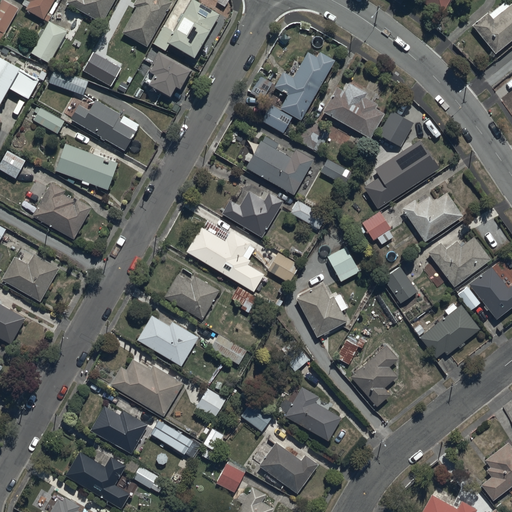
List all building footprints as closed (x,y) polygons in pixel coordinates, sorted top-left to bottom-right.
[(0,39),(20,6),(9,0),(1,0),(0,2),(0,39)] [(30,0),(26,8),(45,18),(54,0),(30,0)] [(103,21),(114,0),(66,0),(66,1),(103,21)] [(147,45),(171,0),(135,0),(133,3),(137,5),(122,31),(147,45)] [(221,12),(200,0),(190,0),(173,29),(164,24),(154,42),(166,50),(171,41),(194,55),(221,12)] [(424,0),(443,11),(449,0),(424,0)] [(477,35),(494,55),(511,40),(511,6),(494,21),(488,14),(472,28),(477,35)] [(68,29),(50,18),(31,51),(50,61),(68,29)] [(280,105),(300,117),(335,57),(320,48),(317,55),(308,50),(293,75),(282,69),(274,84),(288,92),(280,105)] [(112,84),(123,65),(95,49),(84,69),(112,84)] [(21,66),(0,54),(0,104),(10,88),(29,99),(39,81),(19,70),(21,66)] [(193,73),(160,54),(143,84),(151,88),(152,86),(172,98),(178,87),(183,90),(193,73)] [(53,67),(48,82),(85,94),(90,79),(53,67)] [(272,82),(259,74),(249,92),(262,99),(272,82)] [(336,85),(323,109),(360,130),(358,136),(363,139),(366,134),(370,136),(384,111),(376,106),(378,102),(365,95),(367,90),(349,80),(344,89),(336,85)] [(80,101),(71,117),(126,148),(137,128),(121,119),(123,116),(120,114),(121,111),(96,97),(90,107),(80,101)] [(271,103),(262,120),(283,132),(292,115),(271,103)] [(41,106),(34,119),(59,132),(66,120),(41,106)] [(414,121),(391,108),(377,130),(400,144),(414,121)] [(307,116),(295,138),(319,151),(331,129),(307,116)] [(377,205),(439,165),(425,144),(419,136),(374,165),(380,174),(363,184),(377,205)] [(119,160),(66,140),(56,168),(83,178),(82,181),(89,184),(90,181),(109,188),(119,160)] [(276,186),(294,196),(314,162),(296,152),(292,159),(262,141),(246,168),(276,186)] [(27,158),(8,148),(0,163),(0,167),(17,177),(27,158)] [(329,160),(322,173),(345,187),(353,174),(329,160)] [(73,237),(92,205),(77,197),(76,199),(64,192),(66,188),(53,180),(33,213),(73,237)] [(404,208),(408,214),(423,239),(462,214),(447,189),(432,198),(428,193),(417,200),(415,196),(401,204),(404,208)] [(249,193),(241,208),(230,201),(222,215),(233,221),(249,230),(263,238),(271,225),(284,202),(270,194),(265,202),(249,193)] [(297,198),(290,211),(320,227),(327,213),(297,198)] [(379,209),(362,220),(373,237),(390,226),(379,209)] [(245,255),(201,229),(186,254),(230,280),(238,285),(255,294),(265,276),(248,267),(251,262),(250,262),(257,250),(250,246),(245,255)] [(432,256),(436,262),(453,284),(490,255),(473,233),(460,243),(455,237),(444,246),(439,240),(426,250),(432,256)] [(359,268),(345,242),(326,252),(339,278),(359,268)] [(15,254),(2,277),(42,299),(60,266),(35,251),(29,261),(15,254)] [(279,254),(268,272),(290,286),(301,267),(279,254)] [(417,290),(399,264),(382,276),(400,302),(417,290)] [(490,264),(468,281),(495,315),(511,301),(511,279),(506,285),(490,264)] [(221,292),(195,278),(192,284),(178,277),(165,299),(178,307),(203,322),(221,292)] [(321,282),(295,295),(315,333),(341,320),(346,317),(333,293),(328,295),(321,282)] [(480,301),(466,284),(457,291),(470,308),(480,301)] [(258,300),(238,289),(231,300),(251,311),(258,300)] [(397,320),(378,293),(375,295),(393,323),(397,320)] [(2,297),(0,296),(0,335),(12,342),(27,315),(0,300),(2,297)] [(478,326),(460,303),(428,328),(419,335),(435,356),(444,349),(446,352),(478,326)] [(156,354),(182,369),(200,338),(174,323),(171,328),(153,318),(138,343),(156,354)] [(211,348),(240,365),(247,352),(219,335),(211,348)] [(355,343),(346,338),(336,356),(348,363),(358,345),(361,347),(366,339),(360,335),(355,343)] [(309,356),(290,339),(276,354),(294,371),(309,356)] [(377,350),(364,362),(350,373),(375,402),(389,391),(383,384),(396,373),(388,363),(397,355),(386,342),(377,350)] [(115,385),(133,396),(162,413),(182,380),(152,363),(150,367),(132,356),(125,368),(120,365),(110,383),(115,385)] [(296,390),(283,413),(327,438),(340,414),(315,400),(319,393),(300,383),(296,390)] [(196,404),(215,415),(226,396),(207,385),(196,404)] [(272,414),(251,400),(240,416),(262,430),(272,414)] [(89,427),(131,451),(145,427),(148,422),(122,406),(119,411),(103,403),(89,427)] [(159,417),(150,430),(184,451),(192,438),(159,417)] [(224,433),(212,426),(197,451),(209,458),(224,433)] [(485,467),(491,475),(481,482),(492,497),(511,482),(511,445),(506,438),(483,456),(489,464),(485,467)] [(276,440),(259,462),(296,490),(313,468),(317,462),(304,452),(300,458),(276,440)] [(79,449),(74,458),(65,473),(120,506),(129,491),(114,482),(120,473),(126,463),(110,453),(104,463),(79,449)] [(244,470),(225,460),(215,480),(234,490),(244,470)] [(141,462),(133,475),(161,492),(169,479),(141,462)] [(247,491),(244,497),(235,511),(270,511),(274,505),(262,499),(265,492),(251,484),(247,491)] [(473,511),(477,506),(460,497),(456,506),(431,492),(419,511),(473,511)] [(48,511),(86,511),(78,507),(80,503),(64,494),(62,497),(59,495),(48,511)]
